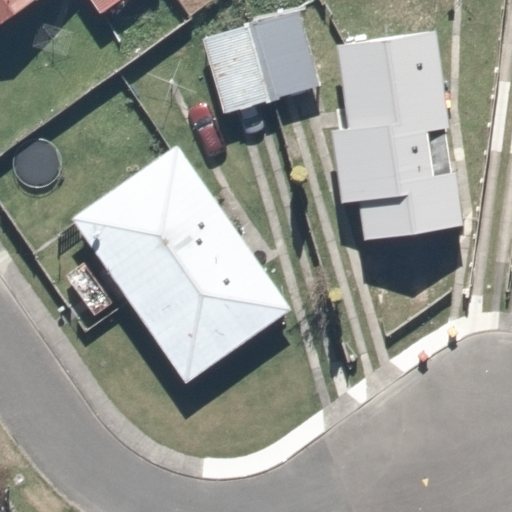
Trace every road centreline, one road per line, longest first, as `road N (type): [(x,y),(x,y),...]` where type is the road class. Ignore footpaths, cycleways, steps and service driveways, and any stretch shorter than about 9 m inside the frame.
road 1 (residential): [(201,511),(161,507),(103,475),(43,414),(0,350)]
road 2 (residential): [(492,427),(290,506),(246,511)]
